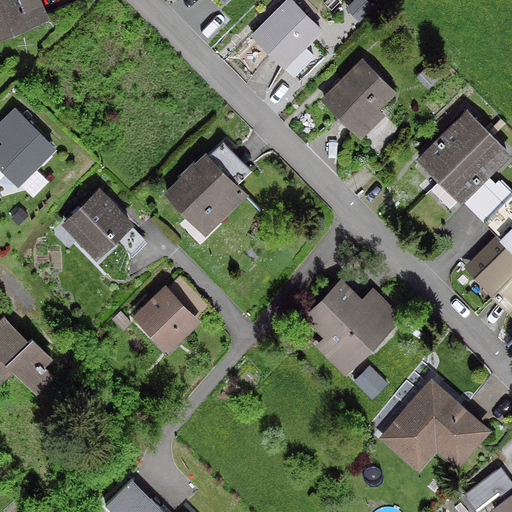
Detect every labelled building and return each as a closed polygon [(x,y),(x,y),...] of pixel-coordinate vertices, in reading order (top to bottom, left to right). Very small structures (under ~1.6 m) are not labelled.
[(0,0),(0,33),(40,17),(39,13),(33,0),(0,0)] [(317,28),(289,0),(288,0),(253,35),(271,53),(281,63),(292,74),(311,55),(301,45),(317,28)] [(352,129),(391,90),(362,61),(323,100),(339,116),(349,127),(352,129)] [(0,146),(0,166),(16,183),(52,147),(13,109),(0,122),(0,138),(4,142),(0,146)] [(422,157),(441,176),(485,132),(466,112),(422,157)] [(485,132),(441,176),(429,189),(448,208),(460,195),(461,196),(505,152),(485,132)] [(182,174),(185,176),(166,194),(194,223),(250,169),(247,166),(237,156),(222,141),(194,167),(192,164),(182,174)] [(511,157),(493,177),(497,181),(490,187),(504,201),(511,193),(511,157)] [(124,220),(96,191),(65,222),(93,251),(124,220)] [(511,227),(508,232),(511,235),(511,242),(507,248),(497,257),(502,261),(487,276),(498,287),(492,293),(493,293),(496,296),(502,290),(511,300),(511,227)] [(351,298),(339,286),(309,315),(331,336),(352,358),(394,316),(373,294),(360,307),(353,307),(348,302),(351,298)] [(166,346),(194,318),(164,288),(136,316),(166,346)] [(4,319),(3,318),(0,321),(0,376),(9,368),(22,381),(47,356),(29,339),(26,342),(16,331),(4,319)] [(414,409),(410,406),(384,436),(416,464),(442,433),(463,452),(483,429),(482,428),(460,409),(430,383),(417,398),(421,401),(414,409)] [(511,511),(511,492),(494,470),(462,494),(473,509),(496,491),(503,500),(492,509),(494,511),(511,511)] [(165,511),(134,480),(112,503),(121,511),(165,511)]
